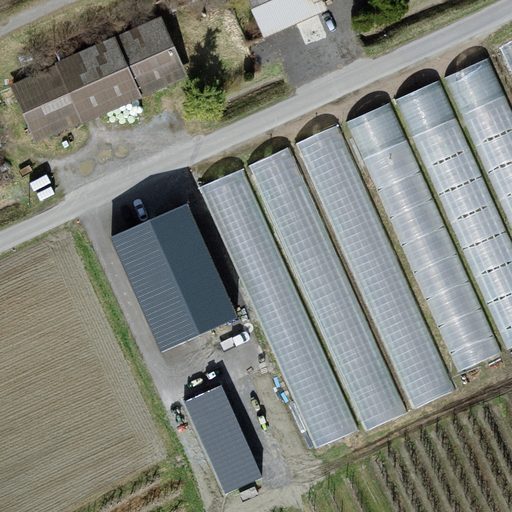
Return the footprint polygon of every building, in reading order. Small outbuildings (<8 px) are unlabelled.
[(250,0),(264,33),(322,7),(318,0),(250,0)] [(189,78),(161,15),(8,84),(37,147),(189,78)] [(511,118),(487,62),(446,79),(511,229),(511,118)] [(511,245),(440,80),(399,98),(511,356),(511,245)] [(391,103),(350,121),(464,381),(505,363),(391,103)] [(337,126),(296,144),(410,404),(451,386),(337,126)] [(291,149),(250,167),(364,427),(405,409),(291,149)] [(244,169),(203,187),(317,447),(358,429),(244,169)] [(115,227),(161,346),(241,315),(195,196),(115,227)] [(226,489),(266,471),(226,378),(186,396),(226,489)]
